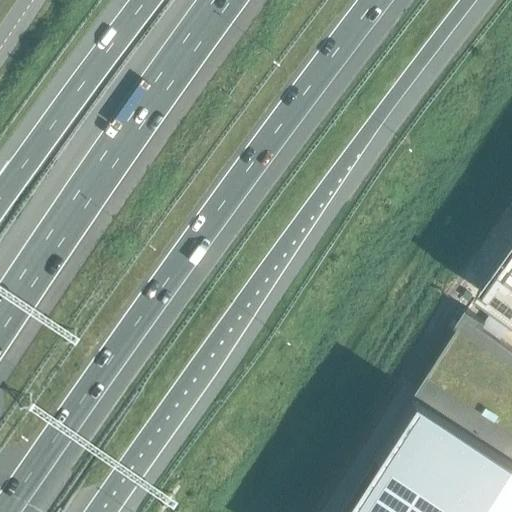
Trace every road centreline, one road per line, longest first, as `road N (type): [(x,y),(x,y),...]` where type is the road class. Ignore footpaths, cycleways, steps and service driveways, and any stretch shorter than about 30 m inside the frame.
road 1 (motorway): [(92,511),(466,0)]
road 2 (motorway): [(5,511),(375,0)]
road 3 (motorway): [(224,0),(0,323)]
road 4 (motorway): [(147,0),(0,205)]
